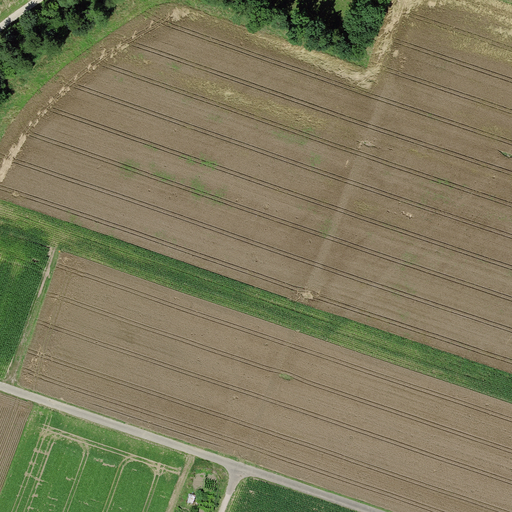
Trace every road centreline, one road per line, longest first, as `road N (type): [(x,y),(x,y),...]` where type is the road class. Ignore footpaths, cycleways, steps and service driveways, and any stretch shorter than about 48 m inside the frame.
road 1 (track): [(374,511),(0,384)]
road 2 (track): [(54,248),(9,387)]
